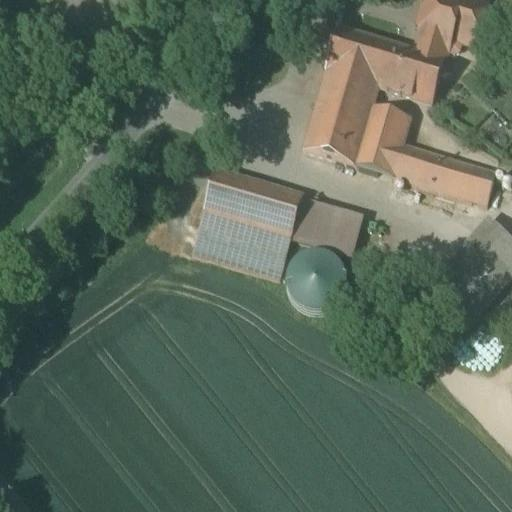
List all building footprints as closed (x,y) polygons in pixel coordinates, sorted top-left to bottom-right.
[(448,0),(437,0),(425,42),(457,51),(484,60),(497,15),(448,0)] [(459,73),(345,38),(308,162),(493,214),(505,175),(379,142),(390,104),(443,116),(459,73)] [(369,227),(213,184),(191,264),(290,291),(302,249),(359,264),(369,227)] [(511,292),(511,244),(493,229),(431,304),(473,339),(511,292)] [(342,270),(338,267),(330,264),(320,263),(316,265),(305,272),(300,280),(298,290),(300,299),(302,304),(308,311),(316,315),(326,316),(334,315),(342,310),(348,303),(351,294),(351,286),(348,277),(342,270)]
